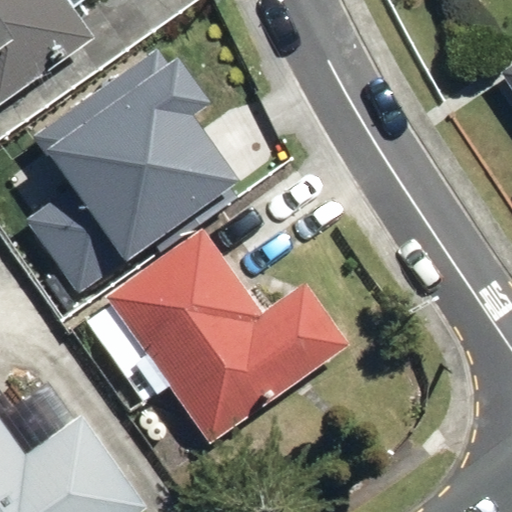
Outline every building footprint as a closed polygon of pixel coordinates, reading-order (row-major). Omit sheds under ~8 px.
[(0,0),(0,106),(91,42),(70,12),(86,0),(0,0)] [(165,46),(36,135),(73,188),(29,218),(81,293),(238,184),(190,115),(206,104),(165,46)] [(511,65),(500,74),(511,90),(511,65)] [(197,232),(102,299),(107,306),(82,324),(140,405),(165,388),(207,447),(347,349),(302,285),(257,317),(197,232)] [(0,511),(139,511),(74,420),(21,457),(0,427),(0,511)]
